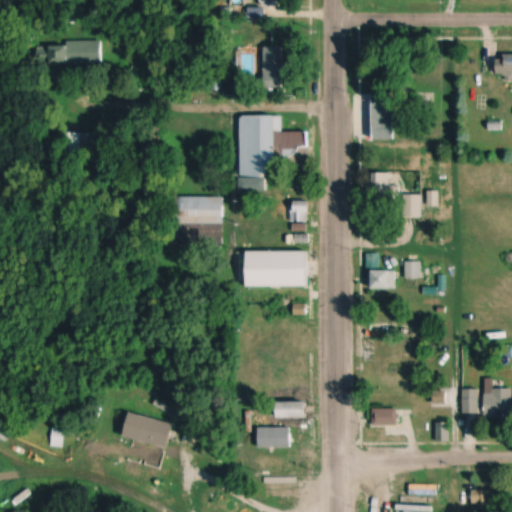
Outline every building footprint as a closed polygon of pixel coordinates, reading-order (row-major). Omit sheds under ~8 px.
[(103,67),(103,43),(50,43),(50,67),(103,67)] [(265,88),(285,88),(285,49),(265,49),(265,88)] [(511,56),(497,56),(497,77),(511,76),(511,56)] [(373,141),(397,142),(398,96),(374,96),(373,141)] [(242,118),(241,193),(268,194),(268,169),(288,169),(289,150),(307,150),(307,134),(283,134),(283,119),(242,118)] [(63,135),(63,154),(90,154),(90,135),(63,135)] [(377,175),(377,204),(400,204),(400,175),(377,175)] [(422,218),(422,196),(405,196),(405,218),(422,218)] [(173,199),(173,226),(224,226),(224,199),(173,199)] [(293,224),(309,224),(309,203),(293,203),(293,224)] [(309,289),(309,254),(247,254),(247,289),(309,289)] [(422,281),(422,264),(406,264),(406,281),(422,281)] [(370,291),(397,291),(397,273),(370,273),(370,291)] [(511,388),(496,389),(496,380),(485,380),(485,390),(464,390),(464,419),(511,418),(511,388)] [(277,421),(307,421),(307,406),(277,406),(277,421)] [(398,426),(398,410),(373,410),(373,426),(398,426)] [(169,450),(175,426),(130,415),(124,439),(169,450)] [(450,424),(443,424),(442,440),(450,441),(450,424)] [(259,430),(259,449),(291,449),(291,430),(259,430)] [(494,511),(494,491),(472,491),(472,511),(494,511)]
